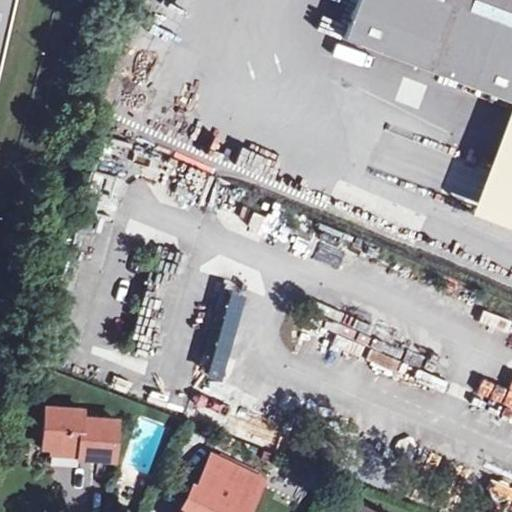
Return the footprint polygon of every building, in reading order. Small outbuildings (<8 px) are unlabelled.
[(0,0),(0,54),(12,0),(0,0)] [(511,0),(365,0),(351,41),(511,102),(511,0)] [(511,119),(477,211),(511,224),(511,119)] [(467,173),(460,200),(478,205),(486,178),(467,173)] [(240,211),(267,218),(272,199),(245,192),(240,211)] [(330,336),(339,313),(321,305),(311,328),(330,336)] [(341,326),(332,345),(359,358),(368,338),(341,326)] [(74,436),(73,444),(108,447),(111,409),(78,406),(78,398),(42,394),(40,433),(44,433),(74,436)] [(74,436),(44,433),(43,451),(71,453),(73,444),(74,436)] [(172,511),(237,511),(256,478),(206,454),(184,499),(191,503),(187,511),(176,506),(172,511)] [(297,498),(304,481),(273,467),(265,485),(297,498)] [(384,511),(353,496),(345,511),(384,511)]
